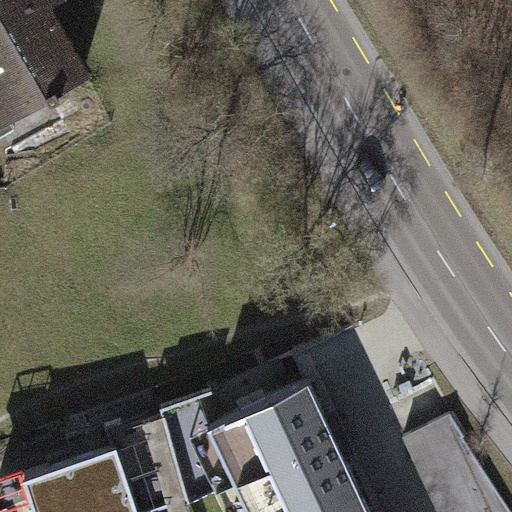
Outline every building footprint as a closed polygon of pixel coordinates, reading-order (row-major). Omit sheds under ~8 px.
[(0,0),(0,116),(85,68),(46,0),(0,0)] [(27,187),(0,190),(0,398),(56,391),(27,187)] [(233,478),(330,429),(302,374),(205,422),(233,478)] [(250,511),(304,511),(358,485),(330,429),(233,478),(250,511)] [(21,511),(122,511),(139,507),(118,441),(10,475),(21,511)] [(371,511),(358,485),(304,511),(371,511)]
